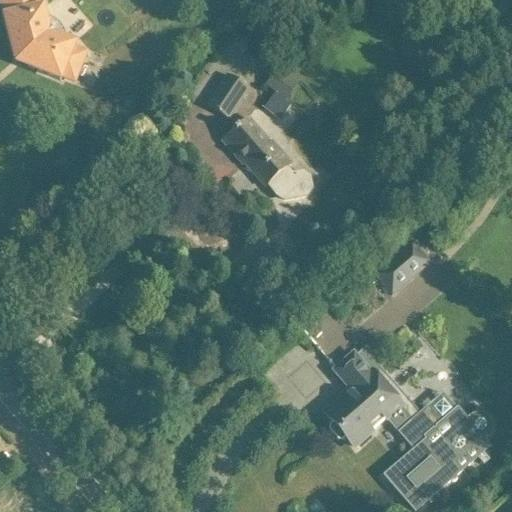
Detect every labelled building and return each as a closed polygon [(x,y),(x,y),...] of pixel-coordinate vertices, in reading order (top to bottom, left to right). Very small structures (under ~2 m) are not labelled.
[(24,50),(31,58),(27,67),(60,81),(62,77),(74,82),(85,53),(73,48),(75,45),(53,36),(48,31),(40,0),(0,0),(13,52),(24,50)] [(298,86),(277,70),(263,87),(284,103),(298,86)] [(248,90),(227,76),(207,107),(228,121),(248,90)] [(292,174),(288,169),(290,167),(288,165),(288,163),(273,145),(271,145),(248,119),(224,140),(266,188),(267,188),(276,198),(284,203),(308,199),(313,190),(311,177),(303,172),(292,174)] [(455,214),(444,201),(422,220),(434,233),(455,214)] [(392,299),(430,265),(410,243),(373,277),(392,299)] [(271,245),(248,267),(262,282),(285,259),(271,245)] [(352,391),(325,415),(354,448),(369,435),(375,430),(369,424),(381,414),(387,420),(414,451),(383,478),(412,511),(417,511),(490,448),(484,441),(467,422),(457,410),(440,425),(426,409),(420,414),(401,392),(392,400),(355,358),(353,356),(335,372),(352,391)]
